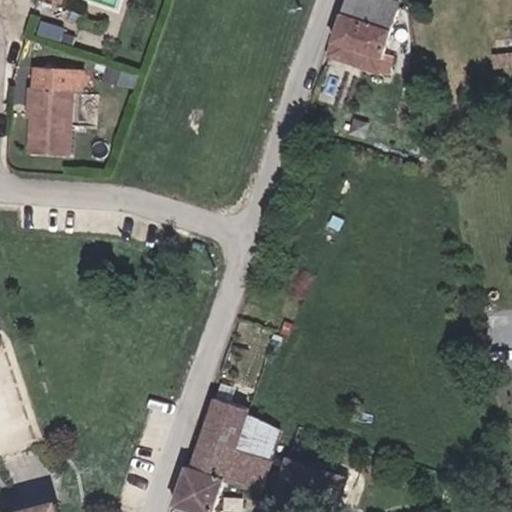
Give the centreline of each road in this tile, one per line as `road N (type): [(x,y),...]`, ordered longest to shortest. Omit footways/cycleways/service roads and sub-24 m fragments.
road 1 (residential): [(246,237),(152,511)]
road 2 (residential): [(246,237),(131,201),(0,190)]
road 3 (residential): [(325,0),(246,237)]
